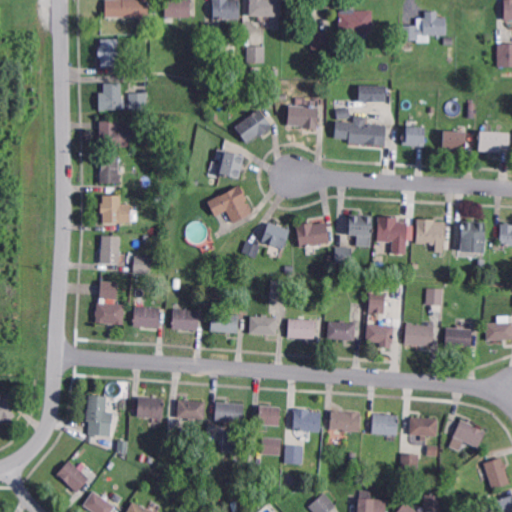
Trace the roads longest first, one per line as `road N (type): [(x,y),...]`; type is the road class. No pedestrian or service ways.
road 1 (residential): [(0,468),(36,447),(54,408),(66,228),(63,0)]
road 2 (residential): [(58,354),(422,380),(478,387),(511,402)]
road 3 (residential): [(511,187),(294,175)]
